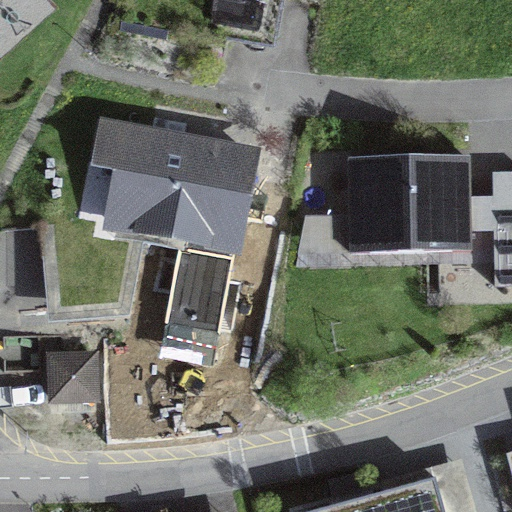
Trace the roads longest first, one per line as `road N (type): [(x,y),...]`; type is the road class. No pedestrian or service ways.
road 1 (residential): [(0,476),(178,472),(379,431),(511,380)]
road 2 (residential): [(511,94),(405,102),(289,96)]
